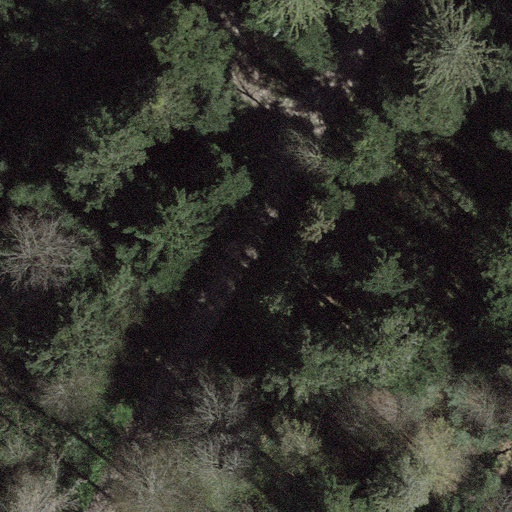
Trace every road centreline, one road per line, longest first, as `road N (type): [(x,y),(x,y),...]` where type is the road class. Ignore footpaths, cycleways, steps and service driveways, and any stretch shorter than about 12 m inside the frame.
road 1 (track): [(103,511),(290,145),(395,0)]
road 2 (track): [(228,0),(261,110),(290,145)]
